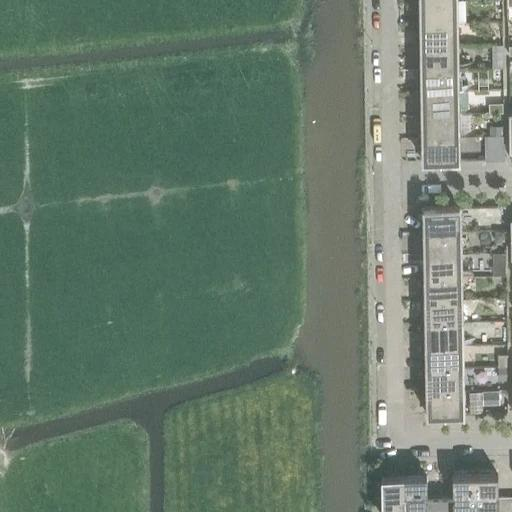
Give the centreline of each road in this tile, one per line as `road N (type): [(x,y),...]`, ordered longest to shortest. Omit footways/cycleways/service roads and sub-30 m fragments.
road 1 (residential): [(390,445),(387,179)]
road 2 (residential): [(387,179),(385,0)]
road 3 (residential): [(387,179),(511,177)]
road 4 (residential): [(390,445),(511,442)]
